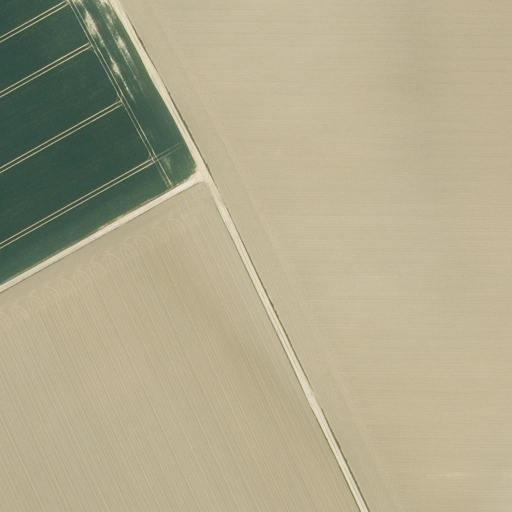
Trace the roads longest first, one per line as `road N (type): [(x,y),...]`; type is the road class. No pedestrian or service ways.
road 1 (track): [(362,511),(204,174)]
road 2 (track): [(0,289),(204,174)]
road 3 (track): [(204,174),(112,0)]
